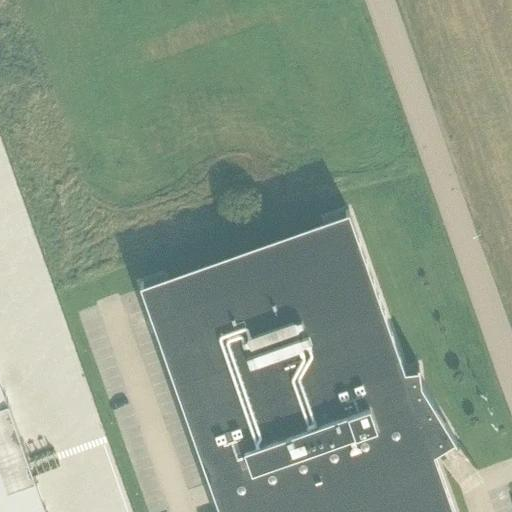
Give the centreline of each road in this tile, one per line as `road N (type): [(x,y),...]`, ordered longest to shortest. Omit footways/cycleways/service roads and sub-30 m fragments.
road 1 (unclassified): [(511,390),(377,0)]
road 2 (unknown): [(166,511),(96,315)]
